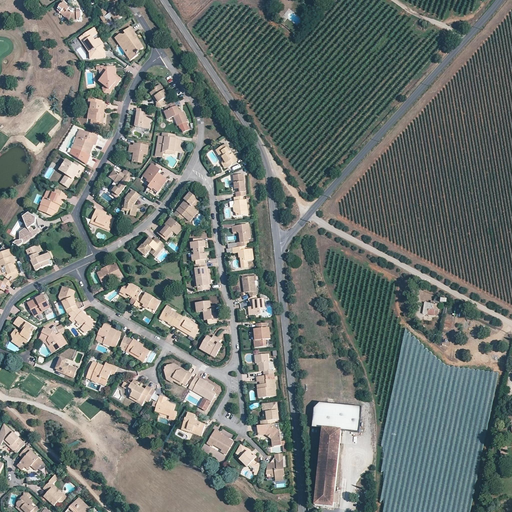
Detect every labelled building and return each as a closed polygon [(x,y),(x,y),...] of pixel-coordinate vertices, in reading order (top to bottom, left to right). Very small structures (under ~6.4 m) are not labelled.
[(57,10),(61,13),(62,12),(68,17),(66,19),(69,21),(80,20),(80,14),(81,14),(80,11),(79,11),(79,9),(75,9),(69,6),(64,2),(57,10)] [(118,6),(116,4),(111,8),(112,10),(107,14),(103,8),(97,12),(105,25),(112,21),(111,19),(113,18),(116,22),(122,18),(117,10),(116,8),(118,6)] [(131,28),(125,33),(126,35),(125,36),(120,36),(116,39),(120,44),(123,45),(128,51),(128,56),(131,61),(138,56),(136,53),(142,49),(140,45),(141,44),(134,35),(136,35),(131,28)] [(91,51),(92,59),(105,58),(104,47),(102,44),(101,45),(98,40),(95,42),(92,38),(97,34),(94,29),(84,35),(88,40),(85,42),(91,51)] [(90,59),(92,59),(91,51),(85,42),(88,40),(84,35),(80,38),(89,52),(90,59)] [(120,44),(128,56),(128,51),(123,45),(120,44)] [(116,79),(116,75),(115,67),(105,68),(105,66),(97,67),(97,70),(100,69),(102,69),(103,73),(106,76),(102,82),(107,86),(104,91),(105,94),(110,95),(113,90),(111,89),(118,80),(116,79)] [(103,88),(104,91),(107,86),(102,82),(106,76),(103,73),(102,69),(100,69),(101,75),(103,77),(99,82),(105,86),(103,88)] [(121,80),(116,75),(116,79),(118,80),(111,89),(113,90),(121,80)] [(158,103),(160,107),(167,104),(164,99),(169,96),(162,85),(156,88),(157,89),(152,93),(155,98),(157,97),(160,102),(158,103)] [(101,103),(101,99),(88,98),(88,102),(90,102),(88,118),(91,119),(90,123),(101,125),(104,108),(105,108),(106,104),(101,103)] [(184,112),(182,113),(180,114),(179,110),(177,106),(176,107),(174,102),(166,105),(169,110),(164,111),(167,119),(173,117),(177,126),(178,125),(179,128),(182,130),(183,132),(189,130),(186,122),(188,121),(184,112)] [(142,126),(150,127),(151,121),(153,121),(154,116),(144,114),(145,110),(137,109),(137,113),(140,113),(139,119),(137,118),(135,127),(142,128),(142,126)] [(72,150),(76,151),(80,140),(79,139),(81,134),(86,135),(86,133),(80,131),(72,150)] [(91,137),(92,136),(86,133),(86,135),(81,134),(79,139),(80,140),(76,151),(89,156),(92,147),(90,146),(91,144),(93,145),(95,146),(98,140),(97,139),(91,137)] [(170,150),(176,151),(180,151),(181,148),(181,145),(176,144),(177,142),(175,142),(176,140),(175,140),(175,135),(163,133),(163,138),(159,137),(156,156),(163,157),(163,154),(163,153),(170,150)] [(148,155),(149,146),(136,144),(136,146),(130,145),(129,152),(137,154),(137,156),(134,155),(133,160),(135,162),(142,163),(143,162),(144,155),(148,155)] [(228,153),(231,152),(226,145),(220,149),(222,152),(218,154),(221,159),(223,157),(225,160),(223,162),(222,164),(223,166),(224,165),(226,168),(228,168),(231,167),(232,164),(236,161),(232,154),(230,156),(228,153)] [(61,183),(63,184),(69,175),(66,172),(65,169),(69,163),(66,161),(60,171),(66,175),(61,183)] [(69,175),(63,184),(68,187),(76,176),(80,170),(83,172),(85,169),(77,163),(75,167),(73,165),(69,163),(65,169),(66,172),(69,175)] [(154,170),(156,167),(152,165),(144,175),(149,179),(148,182),(151,185),(149,188),(152,191),(154,188),(159,192),(168,181),(163,177),(161,180),(160,179),(161,178),(157,175),(159,173),(156,170),(156,171),(154,170)] [(121,176),(119,175),(113,170),(109,177),(115,181),(116,180),(121,183),(118,187),(117,188),(113,192),(119,196),(134,176),(126,170),(123,174),(121,176)] [(236,198),(242,197),(246,196),(243,175),(234,176),(235,188),(238,190),(240,190),(240,193),(236,193),(236,198)] [(44,204),(42,209),(52,214),(54,209),(57,210),(58,207),(56,206),(58,204),(61,206),(64,200),(64,199),(64,200),(65,200),(67,196),(57,188),(54,193),(53,193),(52,194),(48,192),(46,197),(47,198),(44,204)] [(127,209),(126,210),(130,211),(130,215),(135,216),(137,206),(132,205),(133,202),(134,204),(137,200),(136,199),(139,195),(132,190),(125,199),(126,200),(125,202),(123,202),(122,208),(127,209)] [(59,211),(61,206),(58,204),(56,206),(58,207),(57,210),(54,209),(52,214),(42,209),(44,204),(47,198),(46,197),(48,192),(46,191),(43,196),(44,197),(41,203),(42,203),(39,209),(51,215),(59,211)] [(185,205),(183,203),(177,210),(177,211),(173,215),(181,222),(185,217),(188,219),(196,209),(192,206),(196,202),(193,199),(194,198),(195,197),(190,193),(184,200),(185,201),(187,203),(185,205)] [(242,197),(236,198),(234,198),(235,205),(234,207),(234,212),(236,214),(237,217),(248,216),(246,201),(243,201),(242,197)] [(201,204),(194,198),(193,199),(196,202),(192,206),(196,209),(201,204)] [(199,211),(196,209),(188,219),(190,221),(199,211)] [(106,226),(111,228),(115,219),(106,216),(102,214),(103,212),(97,210),(92,221),(97,223),(98,226),(103,228),(106,226)] [(28,214),(23,217),(27,228),(21,233),(22,240),(15,241),(13,243),(19,246),(34,235),(32,232),(34,231),(31,227),(34,226),(34,221),(36,218),(28,214)] [(173,231),(181,231),(183,228),(171,218),(165,225),(167,226),(164,230),(162,228),(157,234),(166,241),(170,237),(170,235),(173,231)] [(232,228),(233,233),(237,232),(240,234),(241,243),(239,243),(238,243),(238,248),(244,247),(249,246),(248,239),(251,239),(249,225),(232,228)] [(155,250),(158,254),(165,246),(156,238),(153,241),(150,239),(146,243),(146,245),(145,246),(143,246),(139,250),(146,256),(152,248),(155,250)] [(195,256),(195,261),(196,261),(197,265),(205,263),(204,259),(206,259),(206,255),(202,255),(201,247),(205,247),(204,242),(202,242),(201,238),(193,239),(194,244),(193,244),(194,248),(195,256)] [(48,260),(45,254),(38,258),(36,254),(41,251),(38,244),(26,250),(28,254),(31,252),(33,255),(29,257),(36,271),(50,264),(48,260)] [(244,247),(238,248),(233,249),(234,254),(239,253),(240,253),(241,259),(242,268),(247,267),(247,260),(253,260),(252,249),(245,250),(244,247)] [(13,261),(14,260),(10,250),(2,252),(3,253),(0,254),(0,261),(3,268),(2,268),(4,274),(8,272),(9,274),(15,272),(14,271),(17,270),(14,263),(13,261)] [(2,274),(6,277),(13,282),(19,274),(17,270),(14,271),(15,272),(9,274),(8,272),(4,274),(2,268),(3,268),(0,261),(0,271),(1,274),(2,274)] [(196,276),(197,281),(198,291),(210,289),(209,284),(207,270),(206,263),(205,263),(197,265),(195,265),(196,276)] [(112,269),(109,267),(104,270),(103,273),(98,275),(103,286),(109,283),(108,282),(121,276),(117,267),(112,269)] [(13,282),(6,277),(3,282),(7,285),(9,287),(13,282)] [(250,292),(250,295),(252,298),(256,296),(258,295),(257,292),(255,277),(244,278),(245,293),(250,292)] [(136,302),(140,294),(142,291),(138,289),(131,285),(130,285),(128,289),(125,287),(122,288),(120,293),(128,297),(129,296),(133,298),(132,300),(136,302)] [(61,303),(62,303),(63,302),(61,297),(63,292),(66,293),(67,290),(62,288),(58,298),(61,303)] [(71,297),(72,295),(73,292),(67,290),(66,293),(63,292),(61,297),(63,302),(62,303),(66,311),(75,306),(73,302),(71,297)] [(150,298),(146,296),(145,297),(140,294),(136,302),(133,307),(138,309),(141,304),(152,310),(152,309),(156,311),(160,304),(156,301),(157,300),(150,296),(150,298)] [(30,301),(37,315),(50,308),(43,295),(30,301)] [(252,298),(249,300),(250,303),(254,301),(254,307),(252,308),(252,316),(262,315),(261,310),(265,309),(264,300),(258,301),(256,296),(252,298)] [(431,303),(428,302),(428,309),(438,310),(439,304),(434,303),(434,300),(431,300),(431,303)] [(34,316),(37,315),(30,301),(27,303),(34,316)] [(207,311),(208,320),(209,320),(210,324),(218,323),(217,319),(219,319),(218,314),(215,314),(215,310),(216,310),(215,306),(211,307),(211,303),(200,304),(201,312),(205,312),(207,311)] [(177,329),(178,327),(183,319),(171,312),(172,310),(167,307),(160,319),(177,329)] [(88,320),(89,319),(78,309),(68,314),(71,316),(69,319),(73,322),(75,320),(83,326),(81,329),(85,333),(88,330),(88,331),(90,331),(92,328),(92,326),(91,326),(94,323),(90,320),(90,321),(88,320)] [(20,343),(24,342),(26,343),(27,342),(31,337),(30,336),(32,333),(31,331),(33,328),(19,317),(14,324),(22,329),(23,330),(20,334),(19,333),(14,329),(12,334),(13,339),(20,343)] [(191,335),(195,337),(199,330),(199,328),(192,324),(192,323),(183,318),(183,319),(178,327),(182,329),(183,333),(188,336),(191,335)] [(256,341),(254,341),(255,348),(266,347),(266,340),(271,339),(269,329),(267,329),(267,323),(256,325),(257,330),(255,330),(255,336),(256,341)] [(51,344),(55,350),(67,343),(61,333),(65,330),(61,324),(57,326),(56,327),(54,331),(52,330),(48,327),(47,329),(46,328),(43,331),(45,332),(42,336),(48,340),(50,345),(51,344)] [(104,340),(116,346),(122,333),(113,329),(112,331),(109,329),(110,328),(111,327),(105,324),(102,330),(101,329),(98,334),(100,335),(99,339),(104,341),(104,340)] [(51,352),(55,350),(51,344),(50,345),(48,340),(42,336),(45,332),(43,331),(39,338),(46,343),(48,346),(51,352)] [(115,348),(116,346),(104,340),(104,341),(99,339),(100,335),(98,334),(96,339),(115,348)] [(202,347),(217,356),(222,347),(218,344),(221,340),(213,336),(211,340),(207,338),(202,347)] [(140,358),(144,361),(149,353),(142,349),(138,347),(139,345),(134,341),(133,343),(128,340),(124,338),(121,345),(121,346),(125,348),(128,350),(128,351),(132,353),(133,356),(137,359),(140,358)] [(215,358),(217,356),(202,347),(200,350),(215,358)] [(264,376),(266,376),(274,375),(274,370),(270,371),(268,355),(255,356),(256,364),(259,364),(259,372),(264,371),(264,376)] [(67,371),(75,375),(77,369),(69,366),(70,364),(66,362),(65,362),(66,359),(61,358),(57,369),(58,369),(66,373),(67,371)] [(106,380),(108,380),(113,367),(105,364),(104,367),(103,369),(100,368),(101,366),(93,363),(88,375),(99,380),(98,381),(104,384),(106,380)] [(172,377),(182,383),(186,385),(189,380),(185,378),(187,374),(181,371),(180,371),(179,367),(173,364),(167,366),(166,368),(165,368),(165,369),(164,371),(167,379),(172,377)] [(192,375),(179,367),(180,371),(181,371),(187,374),(185,378),(189,380),(192,375)] [(74,378),(75,375),(67,371),(66,373),(58,369),(57,371),(74,378)] [(105,386),(108,380),(106,380),(104,384),(98,381),(99,380),(88,375),(87,378),(105,386)] [(266,376),(264,376),(257,377),(257,382),(260,382),(261,382),(262,385),(260,385),(259,385),(260,390),(261,390),(262,398),(276,396),(275,392),(276,392),(275,384),(273,384),(272,380),(266,381),(266,376)] [(194,391),(196,387),(200,390),(198,393),(206,397),(204,400),(211,404),(212,401),(216,394),(212,391),(215,387),(200,379),(200,380),(195,377),(189,388),(194,391)] [(139,387),(138,386),(137,386),(139,383),(134,380),(132,384),(129,382),(124,383),(122,386),(126,388),(129,390),(128,391),(128,392),(129,393),(130,394),(130,395),(131,395),(131,396),(139,401),(138,403),(142,405),(145,400),(149,403),(155,392),(147,387),(145,390),(142,388),(141,388),(140,389),(138,388),(139,387)] [(172,414),(171,416),(170,419),(175,421),(178,414),(174,412),(176,406),(167,403),(168,399),(161,396),(157,409),(162,411),(161,413),(167,415),(168,413),(172,414)] [(207,411),(211,404),(204,400),(200,407),(207,411)] [(312,427),(322,428),(341,430),(358,431),(361,407),(320,403),(314,408),(312,427)] [(267,421),(264,422),(261,422),(261,427),(275,425),(274,421),(279,420),(277,404),(272,404),(272,407),(266,407),(267,421)] [(262,405),(264,422),(267,421),(266,407),(272,407),(272,404),(262,405)] [(186,419),(184,424),(189,426),(188,428),(198,432),(197,434),(202,435),(202,434),(201,433),(203,428),(204,428),(205,425),(196,422),(194,419),(195,416),(189,414),(187,419),(186,419)] [(202,436),(202,435),(197,434),(198,432),(188,428),(189,426),(184,424),(182,430),(202,436)] [(19,446),(22,448),(25,444),(4,425),(0,434),(0,443),(3,444),(5,440),(8,439),(14,444),(12,446),(16,449),(19,446)] [(275,425),(261,427),(257,427),(258,434),(267,433),(273,437),(274,447),(281,446),(279,425),(275,425)] [(341,430),(322,428),(314,506),(334,508),(334,504),(335,494),(341,430)] [(221,435),(222,433),(216,430),(208,444),(212,447),(214,443),(224,449),(222,452),(227,455),(232,446),(227,443),(230,440),(221,435)] [(272,447),(274,447),(273,437),(267,433),(258,434),(258,436),(265,435),(271,439),(272,447)] [(508,456),(506,444),(499,444),(501,457),(508,456)] [(255,472),(259,471),(261,464),(257,463),(254,460),(257,457),(255,455),(253,457),(251,454),(253,453),(250,450),(241,445),(236,453),(242,457),(245,461),(243,462),(247,467),(249,466),(252,471),(252,472),(255,472)] [(33,465),(38,469),(44,463),(32,452),(32,451),(28,447),(22,454),(26,458),(24,460),(21,463),(25,467),(28,464),(31,467),(33,465)] [(282,454),(275,455),(276,458),(274,459),(274,464),(268,465),(267,474),(273,474),(273,477),(276,477),(276,481),(284,480),(283,476),(285,476),(282,454)] [(50,486),(53,484),(58,478),(55,475),(50,481),(50,482),(44,488),(49,493),(50,494),(49,495),(46,495),(45,497),(54,506),(58,502),(59,502),(62,503),(62,502),(67,497),(62,493),(53,493),(53,488),(50,486)] [(62,493),(53,484),(50,486),(53,488),(53,493),(62,493)] [(37,511),(40,509),(36,506),(35,508),(32,505),(33,503),(31,501),(32,500),(29,498),(31,496),(28,493),(27,493),(27,496),(24,496),(21,499),(23,500),(22,501),(19,501),(17,503),(18,506),(20,508),(22,508),(26,511),(25,511),(37,511)] [(79,498),(77,500),(89,511),(87,511),(90,511),(92,510),(79,498)] [(87,511),(89,511),(77,500),(70,508),(73,511),(72,511),(87,511)]
